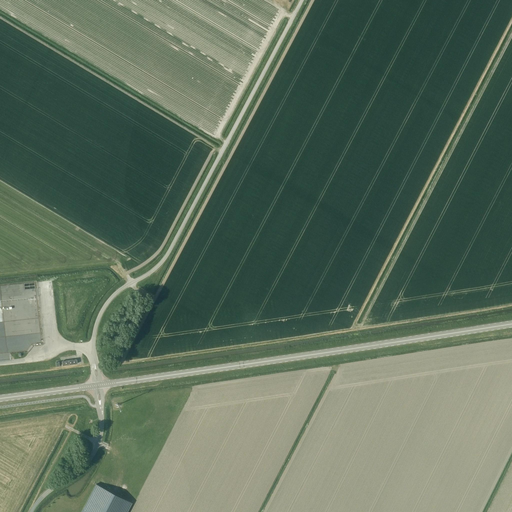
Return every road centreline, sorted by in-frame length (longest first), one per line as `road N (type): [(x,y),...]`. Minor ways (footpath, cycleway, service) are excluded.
road 1 (unclassified): [(98,385),(95,320),(119,289),(161,263),(301,0)]
road 2 (primary): [(511,324),(98,385)]
road 3 (tertiary): [(30,511),(94,451),(98,385)]
